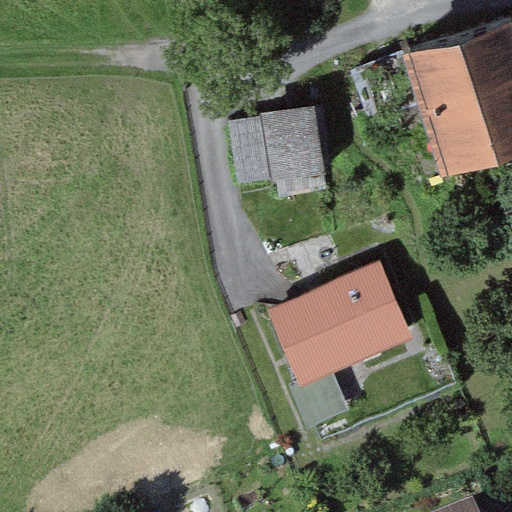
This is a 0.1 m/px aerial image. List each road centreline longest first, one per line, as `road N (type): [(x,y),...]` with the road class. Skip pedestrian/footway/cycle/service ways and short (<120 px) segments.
road 1 (track): [(205,64),(505,0)]
road 2 (track): [(0,63),(107,55),(205,64)]
